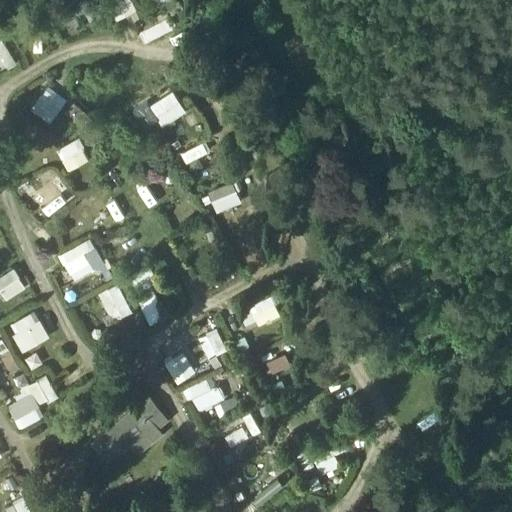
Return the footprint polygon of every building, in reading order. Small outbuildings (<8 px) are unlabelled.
[(106,0),(115,19),(137,9),(133,0),(106,0)] [(156,22),(140,29),(145,40),(176,24),(168,8),(153,15),(156,22)] [(2,36),(0,37),(0,73),(18,61),(2,36)] [(30,107),(50,121),(68,97),(47,83),(30,107)] [(173,88),(149,104),(163,125),(187,110),(173,88)] [(79,135),(57,146),(68,169),(91,158),(79,135)] [(205,138),(178,151),(187,171),(215,158),(205,138)] [(157,178),(139,184),(145,202),(164,196),(157,178)] [(236,179),(208,187),(215,210),(243,201),(236,179)] [(49,214),(66,200),(53,183),(35,197),(49,214)] [(59,251),(75,283),(108,266),(91,234),(59,251)] [(150,262),(129,272),(134,282),(155,272),(150,262)] [(217,283),(235,273),(230,263),(211,274),(217,283)] [(0,272),(0,291),(2,298),(26,289),(18,266),(0,272)] [(111,318),(132,308),(119,281),(98,291),(111,318)] [(150,321),(166,313),(155,289),(139,297),(150,321)] [(245,325),(281,313),(274,293),(239,305),(245,325)] [(35,307),(9,322),(24,349),(51,334),(35,307)] [(177,345),(185,361),(206,351),(199,335),(177,345)] [(5,338),(0,339),(0,353),(10,350),(5,338)] [(26,356),(32,367),(44,361),(37,350),(26,356)] [(266,359),(273,373),(292,363),(285,350),(266,359)] [(59,394),(48,371),(24,383),(28,392),(7,402),(18,425),(43,413),(38,404),(59,394)] [(214,376),(189,381),(194,407),(226,399),(223,384),(216,386),(214,376)] [(95,442),(108,459),(129,442),(138,452),(162,432),(157,426),(167,419),(149,396),(143,401),(136,407),(115,425),(116,425),(95,442)] [(251,411),(243,415),(253,433),(261,429),(251,411)] [(232,444),(249,435),(243,424),(226,432),(232,444)] [(215,433),(218,450),(230,448),(227,431),(215,433)] [(313,450),(321,473),(341,466),(336,452),(347,448),(344,439),(313,450)] [(305,444),(293,450),(303,468),(315,462),(305,444)] [(490,452),(495,461),(503,456),(498,447),(490,452)] [(308,480),(322,475),(317,463),(303,469),(308,480)] [(155,479),(160,488),(171,488),(176,478),(170,470),(160,470),(155,479)] [(14,478),(5,483),(21,511),(31,511),(33,511),(14,478)] [(162,495),(172,511),(201,511),(188,490),(178,497),(172,489),(162,495)] [(131,503),(134,510),(141,507),(138,500),(131,503)]
